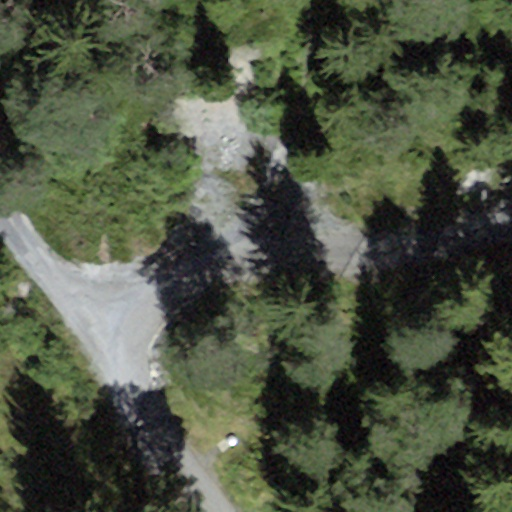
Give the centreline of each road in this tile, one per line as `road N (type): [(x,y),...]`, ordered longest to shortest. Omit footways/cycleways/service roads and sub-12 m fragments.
road 1 (track): [(104,366),(128,309),(189,265),(247,255),(472,247),(511,209)]
road 2 (track): [(104,366),(0,185)]
road 3 (track): [(206,511),(154,450),(104,366)]
